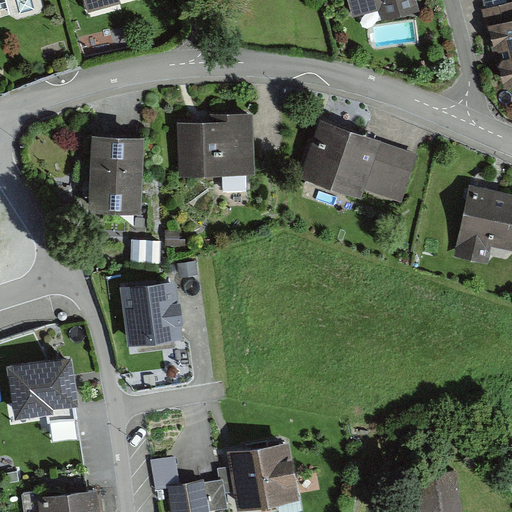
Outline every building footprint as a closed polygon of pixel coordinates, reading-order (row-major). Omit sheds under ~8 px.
[(30,0),(0,0),(0,7),(6,32),(36,24),(30,0)] [(113,11),(142,3),(141,0),(74,0),(82,28),(115,19),(113,11)] [(385,14),(417,6),(414,0),(350,0),(355,14),(383,6),(385,14)] [(511,15),(508,2),(483,9),(504,84),(511,82),(511,15)] [(112,31),(82,36),(84,51),(115,46),(112,31)] [(262,192),(261,170),(260,110),(232,110),(233,117),(183,118),(184,175),(229,174),(229,193),(262,192)] [(400,211),(418,161),(378,147),(380,142),(320,121),(298,182),(359,203),(361,197),(400,211)] [(96,137),(93,216),(146,218),(149,138),(96,137)] [(498,249),(511,251),(511,195),(474,188),(459,263),(494,270),(498,249)] [(159,242),(158,258),(178,258),(178,242),(159,242)] [(126,250),(125,274),(155,275),(155,251),(126,250)] [(183,278),(125,285),(133,350),(191,343),(183,278)] [(10,363),(18,417),(79,409),(71,354),(10,363)] [(299,442),(237,452),(246,511),(260,511),(309,504),(299,442)] [(420,474),(425,511),(469,511),(462,468),(420,474)] [(213,511),(214,510),(234,507),(230,480),(211,483),(211,477),(173,483),(177,511),(213,511)] [(107,511),(104,484),(26,494),(27,511),(107,511)]
